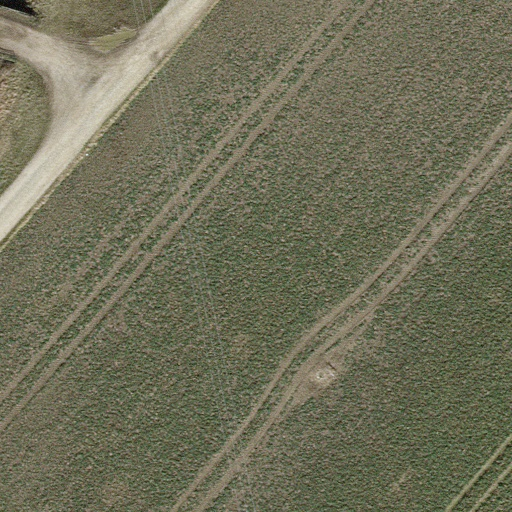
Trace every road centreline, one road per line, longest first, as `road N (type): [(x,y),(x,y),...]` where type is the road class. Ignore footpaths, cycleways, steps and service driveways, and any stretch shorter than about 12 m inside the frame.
road 1 (track): [(0,216),(185,0)]
road 2 (track): [(0,39),(109,90)]
